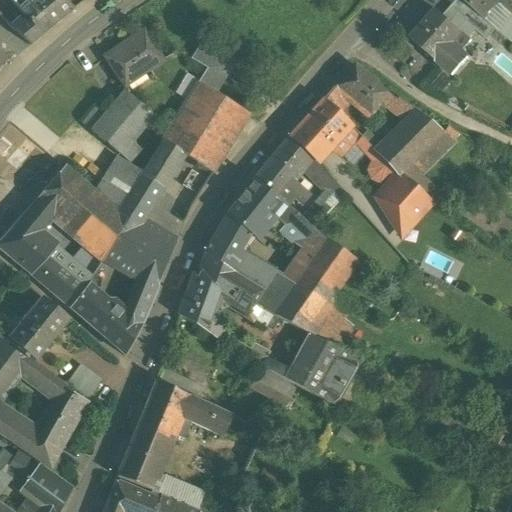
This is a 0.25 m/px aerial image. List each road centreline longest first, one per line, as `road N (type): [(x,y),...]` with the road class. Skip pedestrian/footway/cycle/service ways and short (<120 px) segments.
road 1 (residential): [(387,0),(227,174),(183,256),(73,511)]
road 2 (track): [(511,145),(411,93),(351,41)]
road 3 (secondary): [(125,0),(39,67),(0,111)]
